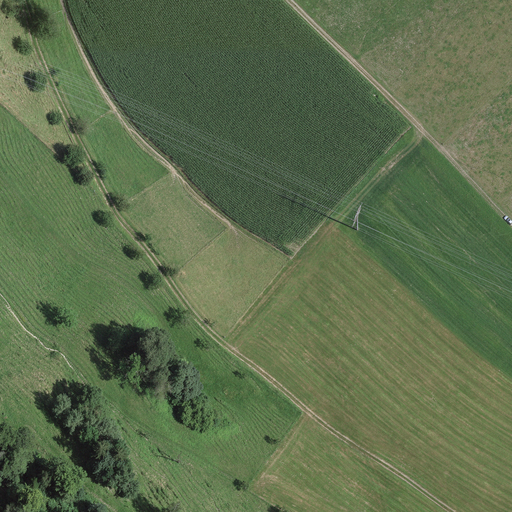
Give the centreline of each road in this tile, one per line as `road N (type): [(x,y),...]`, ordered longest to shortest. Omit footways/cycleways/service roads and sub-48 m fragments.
road 1 (track): [(452,511),(282,395),(189,309),(103,191),(39,56),(22,0)]
road 2 (track): [(490,204),(285,0)]
